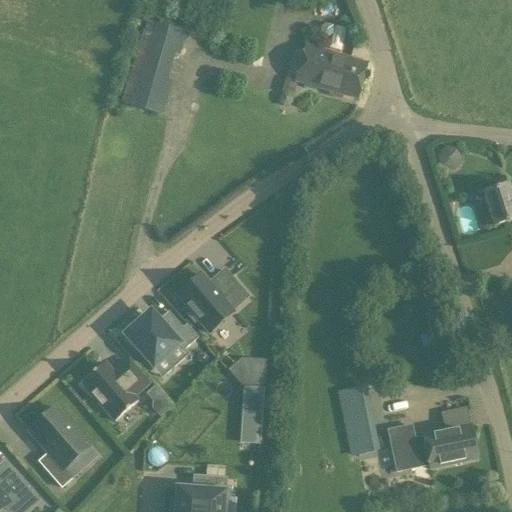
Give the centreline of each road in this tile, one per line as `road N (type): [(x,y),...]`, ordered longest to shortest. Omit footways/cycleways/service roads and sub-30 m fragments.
road 1 (residential): [(0,410),(177,253),(301,166)]
road 2 (unclassified): [(511,482),(406,125)]
road 3 (unclassified): [(406,125),(364,0)]
